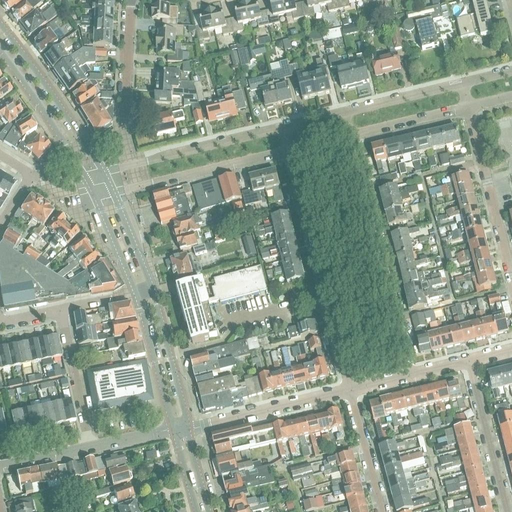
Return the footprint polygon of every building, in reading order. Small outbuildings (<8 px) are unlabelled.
[(20,0),(4,0),(2,2),(5,6),(4,8),(6,11),(9,11),(14,7),(15,8),(23,2),(20,0)] [(38,0),(29,0),(12,14),(14,17),(13,18),(17,24),(18,23),(19,24),(43,5),(38,0)] [(83,11),(94,12),(112,13),(112,8),(114,7),(114,4),(113,2),(113,1),(93,0),(91,0),(91,7),(83,7),(83,11)] [(272,11),(266,12),(269,26),(280,24),(278,17),(285,15),(281,0),(271,0),(269,0),(272,11)] [(281,0),(285,15),(292,13),(293,21),(304,18),(301,4),(295,5),(293,0),(281,0)] [(306,0),(307,3),(301,4),(304,18),(315,16),(313,9),(320,7),(318,0),(306,0)] [(318,0),(320,7),(327,6),(329,13),(339,10),(336,0),(318,0)] [(336,0),(339,10),(350,8),(348,1),(351,0),(336,0)] [(481,37),(494,34),(486,1),(473,4),(475,15),(456,20),(460,39),(476,36),(475,33),(479,32),(481,37)] [(252,3),(246,5),(250,23),(257,21),(258,29),(269,26),(266,12),(260,13),(258,3),(252,4),(252,3)] [(236,19),(231,20),(234,34),(244,32),(243,24),(250,23),(246,5),(239,6),(240,7),(234,8),(236,19)] [(413,26),(416,25),(422,51),(439,47),(436,36),(439,35),(437,27),(435,28),(433,22),(451,17),(448,5),(405,16),(407,22),(404,23),(403,24),(402,27),(402,29),(403,31),(405,32),(407,33),(409,33),(411,32),(413,30),(414,28),(413,26)] [(34,15),(19,26),(19,27),(28,38),(39,30),(40,30),(59,16),(53,9),(48,13),(44,7),(40,11),(34,15)] [(162,26),(169,26),(177,27),(177,16),(170,15),(170,8),(153,8),(152,20),(162,20),(162,26)] [(217,11),(211,13),(215,31),(222,29),(223,37),(234,34),(231,20),(225,21),(223,11),(217,12),(217,11)] [(80,18),(80,23),(111,24),(112,13),(94,12),(93,19),(80,18)] [(215,31),(211,13),(204,14),(204,15),(199,16),(201,26),(195,28),(200,47),(204,46),(202,41),(209,40),(208,32),(215,31)] [(93,28),(93,35),(111,36),(111,24),(80,23),(76,23),(75,23),(76,26),(81,26),(81,27),(93,28)] [(54,30),(51,25),(34,38),(37,42),(34,44),(37,48),(36,49),(40,54),(41,53),(42,54),(49,48),(50,49),(65,39),(59,30),(57,31),(56,29),(54,30)] [(157,37),(157,44),(176,45),(176,38),(183,38),(184,27),(177,27),(169,26),(169,32),(159,32),(158,37),(157,37)] [(391,57),(372,61),(376,77),(386,74),(385,73),(400,69),(397,55),(396,55),(395,50),(402,49),(397,29),(390,31),(393,46),(389,47),(391,57)] [(305,42),(323,37),(322,33),(304,37),(305,42)] [(111,36),(93,35),(92,42),(87,42),(87,40),(83,40),(84,47),(110,48),(111,36)] [(53,70),(54,69),(68,60),(64,54),(72,49),(66,40),(60,45),(61,47),(45,59),(48,63),(47,65),(50,69),(52,69),(53,70)] [(275,44),(277,54),(284,52),(282,42),(275,44)] [(176,45),(157,44),(157,50),(158,50),(158,56),(168,56),(168,62),(180,63),(182,62),(183,52),(175,52),(176,45)] [(54,74),(60,83),(81,70),(86,66),(94,64),(94,56),(106,57),(106,51),(83,50),(68,60),(54,69),(56,71),(54,72),(55,73),(54,74)] [(250,63),(247,51),(247,50),(238,52),(241,68),(250,65),(250,63)] [(247,51),(250,63),(256,62),(253,50),(247,51)] [(359,66),(351,68),(355,86),(369,83),(362,56),(356,58),(359,66)] [(337,57),(328,59),(331,70),(336,68),(342,90),(355,86),(351,68),(343,70),(341,61),(338,62),(337,57)] [(320,76),(313,78),(317,97),(331,94),(323,60),(316,62),(320,76)] [(287,61),(279,63),(281,70),(284,80),(292,78),(289,67),(287,61)] [(317,97),(313,78),(305,80),(304,75),(301,75),(299,65),(289,67),(292,78),(297,77),(303,101),(317,97)] [(81,85),(82,87),(91,81),(101,81),(101,76),(92,76),(85,82),(82,77),(85,75),(81,70),(60,83),(64,88),(66,89),(69,93),(81,85)] [(158,85),(158,89),(196,92),(194,85),(175,84),(175,77),(178,78),(179,71),(163,70),(163,76),(158,76),(158,85)] [(281,70),(270,73),(271,74),(272,78),(278,105),(291,102),(287,86),(285,86),(284,80),(281,70)] [(196,92),(199,103),(205,102),(210,122),(217,121),(217,122),(223,120),(219,103),(213,104),(210,93),(203,95),(199,78),(193,79),(194,85),(196,92)] [(266,80),(250,84),(252,92),(261,90),(266,108),(278,105),(272,78),(266,79),(266,80)] [(91,81),(82,87),(81,88),(83,91),(73,98),(76,102),(75,104),(77,107),(80,107),(80,108),(96,97),(89,86),(90,85),(92,89),(101,83),(101,81),(91,81)] [(0,101),(11,93),(11,92),(11,90),(9,87),(7,87),(4,82),(0,84),(0,101)] [(226,101),(219,103),(223,120),(231,119),(230,117),(237,116),(235,110),(238,109),(239,111),(246,109),(241,93),(232,95),(230,88),(223,90),(226,101)] [(199,103),(196,92),(158,89),(157,93),(156,93),(155,102),(172,103),(173,96),(185,97),(184,108),(199,104),(199,103)] [(0,134),(0,140),(4,143),(14,127),(18,124),(14,119),(21,114),(21,112),(19,108),(17,107),(16,108),(13,104),(8,107),(4,101),(0,103),(0,121),(0,122),(4,120),(7,125),(0,134)] [(81,111),(88,123),(96,135),(111,125),(112,105),(108,104),(104,104),(99,106),(96,102),(81,111)] [(193,114),(196,125),(203,123),(200,112),(193,114)] [(174,123),(185,120),(183,113),(153,120),(157,137),(176,132),(174,123)] [(4,143),(17,151),(21,145),(27,136),(39,128),(31,114),(20,123),(18,124),(14,127),(4,143)] [(456,127),(442,131),(446,147),(453,146),(454,149),(461,147),(456,127)] [(442,131),(428,134),(433,151),(446,147),(442,131)] [(418,154),(433,151),(428,134),(414,138),(418,154)] [(21,145),(17,151),(28,158),(31,155),(38,162),(43,157),(42,155),(50,148),(49,147),(49,145),(47,143),(45,144),(39,137),(32,143),(31,142),(28,145),(29,146),(25,150),(21,145)] [(414,138),(399,141),(403,158),(411,156),(413,163),(416,173),(422,172),(418,154),(414,138)] [(399,141),(384,145),(387,161),(388,162),(403,158),(399,141)] [(387,161),(384,145),(372,148),(378,174),(383,173),(381,162),(387,161)] [(451,167),(449,158),(448,154),(439,157),(442,167),(450,165),(451,167)] [(428,158),(431,168),(436,167),(434,157),(428,158)] [(453,157),(449,158),(451,167),(465,163),(464,157),(454,159),(453,157)] [(398,166),(401,176),(407,174),(404,164),(398,166)] [(455,191),(471,187),(468,175),(467,175),(465,169),(451,173),(453,179),(452,179),(454,185),(440,188),(441,191),(434,192),(435,195),(441,194),(442,194),(455,191)] [(275,172),(262,175),(265,191),(266,193),(274,191),(276,202),(282,201),(275,172)] [(219,180),(226,204),(242,200),(234,174),(234,176),(234,177),(220,181),(220,180),(219,180)] [(242,193),(245,207),(256,205),(261,203),(259,192),(265,191),(262,175),(250,178),(254,193),(251,194),(250,192),(242,193)] [(393,183),(391,176),(380,179),(381,185),(393,183)] [(6,177),(0,187),(0,193),(5,196),(3,199),(2,198),(0,200),(0,209),(16,184),(6,177)] [(219,180),(193,188),(200,212),(226,204),(219,180)] [(155,205),(183,196),(192,194),(190,186),(182,187),(184,191),(180,192),(169,195),(167,190),(153,194),(156,205),(155,205)] [(380,192),(383,203),(409,196),(419,193),(417,187),(405,190),(405,192),(399,194),(397,187),(380,192)] [(458,202),(474,197),(471,187),(455,191),(442,194),(443,198),(451,196),(456,195),(458,202)] [(23,213),(32,220),(43,204),(41,202),(40,201),(38,199),(36,199),(32,196),(24,208),(21,206),(14,217),(18,220),(23,213)] [(189,217),(183,196),(155,205),(161,225),(177,220),(189,217)] [(383,203),(386,214),(401,210),(403,209),(400,200),(402,200),(403,202),(410,201),(409,196),(383,203)] [(461,213),(477,208),(474,197),(458,202),(460,208),(454,209),(454,210),(446,212),(447,216),(461,213)] [(31,246),(32,244),(38,237),(44,228),(42,227),(54,211),(50,208),(50,207),(47,205),(45,205),(43,204),(32,220),(41,226),(38,230),(34,230),(32,233),(34,234),(27,243),(31,246)] [(463,223),(480,219),(477,208),(461,213),(447,216),(448,220),(462,216),(463,223)] [(401,210),(386,214),(389,227),(412,221),(411,215),(402,217),(401,210)] [(254,228),(255,234),(291,226),(288,215),(272,218),(274,227),(272,228),(272,225),(264,227),(265,232),(260,233),(258,227),(254,228)] [(44,242),(49,247),(66,227),(63,224),(65,221),(63,217),(59,216),(47,229),(52,233),(50,234),(52,236),(49,239),(48,238),(44,242)] [(174,230),(177,239),(198,233),(200,232),(198,225),(202,224),(201,221),(198,221),(197,216),(173,223),(175,230),(174,230)] [(461,236),(466,234),(482,230),(480,219),(463,223),(458,225),(460,231),(451,234),(453,238),(461,236)] [(7,230),(9,231),(20,238),(23,232),(10,224),(7,230)] [(213,228),(217,243),(225,241),(221,226),(213,228)] [(276,240),(276,241),(294,236),(291,226),(255,234),(256,239),(274,235),(273,232),(275,232),(277,240),(276,240)] [(66,227),(49,247),(55,252),(59,248),(57,246),(59,243),(61,245),(63,243),(68,247),(79,234),(77,229),(72,227),(70,230),(66,227)] [(391,235),(394,247),(411,242),(410,236),(420,233),(419,229),(391,235)] [(466,234),(469,245),(485,241),(482,230),(466,234)] [(2,243),(13,250),(14,248),(23,254),(26,250),(21,247),(19,249),(18,248),(23,240),(20,238),(9,231),(6,234),(6,238),(3,241),(2,243)] [(198,233),(177,239),(181,252),(197,247),(196,241),(200,241),(198,233)] [(64,264),(66,268),(75,261),(83,255),(91,249),(85,241),(86,240),(86,238),(85,236),(83,236),(80,238),(80,240),(81,241),(76,245),(75,245),(68,251),(71,256),(68,258),(70,260),(64,264)] [(268,250),(269,254),(296,247),(294,236),(276,241),(279,249),(276,250),(276,247),(268,250)] [(40,238),(38,237),(32,244),(35,246),(40,238)] [(457,255),(458,260),(465,258),(472,256),(488,252),(485,241),(469,245),(471,251),(457,255)] [(411,242),(394,247),(397,257),(413,254),(414,253),(412,247),(416,246),(415,242),(411,242)] [(2,243),(0,245),(0,284),(1,291),(3,308),(36,302),(48,300),(49,304),(65,300),(112,292),(118,288),(119,286),(103,261),(68,284),(60,280),(61,280),(56,276),(55,277),(42,269),(35,264),(35,263),(24,257),(22,258),(21,257),(13,251),(13,250),(2,243)] [(205,246),(207,253),(217,250),(215,243),(205,246)] [(193,250),(195,256),(207,253),(205,246),(193,250)] [(281,256),(282,262),(299,259),(296,247),(269,254),(262,256),(263,260),(272,258),(281,256)] [(24,257),(35,263),(42,255),(29,248),(24,257)] [(66,268),(56,276),(61,280),(79,266),(84,272),(92,267),(91,266),(96,261),(97,263),(99,263),(101,261),(101,259),(100,257),(97,257),(91,249),(83,255),(75,261),(66,268)] [(473,262),(475,267),(491,263),(488,252),(472,256),(465,258),(458,260),(459,265),(473,262)] [(413,254),(397,257),(400,268),(415,264),(413,254)] [(194,263),(192,255),(187,257),(187,256),(171,261),(166,262),(168,270),(172,269),(174,276),(178,275),(180,281),(203,274),(201,267),(200,266),(199,265),(197,265),(195,264),(192,266),(191,264),(194,263)] [(266,273),(268,278),(302,270),(299,259),(282,262),(284,271),(283,271),(282,269),(266,273)] [(427,261),(420,263),(415,264),(400,268),(402,279),(417,275),(418,275),(416,267),(419,267),(419,268),(431,265),(430,260),(427,261)] [(477,278),(478,279),(494,275),(491,263),(475,267),(476,274),(463,278),(464,282),(477,278)] [(218,299),(208,302),(209,305),(225,300),(226,302),(269,291),(261,264),(216,277),(219,288),(215,289),(218,299)] [(302,270),(268,278),(269,282),(284,278),(284,276),(285,275),(287,284),(304,280),(302,270)] [(418,275),(417,275),(402,279),(405,290),(442,280),(441,275),(431,277),(432,279),(425,281),(424,274),(418,276),(418,275)] [(494,275),(478,279),(478,282),(474,283),(477,295),(491,291),(490,287),(496,285),(494,275)] [(442,280),(405,290),(408,300),(424,296),(422,291),(447,285),(445,279),(442,280)] [(209,305),(208,302),(203,284),(204,284),(203,283),(178,290),(193,345),(210,340),(210,339),(218,337),(209,305)] [(424,296),(408,300),(410,311),(427,307),(425,302),(428,301),(427,298),(430,298),(430,301),(442,298),(443,302),(450,300),(448,291),(424,297),(424,296)] [(497,317),(492,318),(493,320),(497,336),(498,336),(497,335),(508,332),(499,296),(488,298),(490,307),(496,305),(498,314),(497,314),(497,317)] [(486,339),(497,336),(493,320),(485,322),(484,319),(486,319),(481,300),(477,301),(480,313),(486,339)] [(99,310),(100,316),(86,318),(85,313),(73,316),(76,332),(115,324),(134,320),(130,307),(128,305),(99,310)] [(455,306),(458,318),(464,344),(475,342),(471,325),(466,327),(461,305),(455,306)] [(480,323),(471,325),(475,342),(486,339),(480,313),(476,314),(477,321),(479,321),(480,323)] [(421,354),(431,351),(432,351),(428,336),(428,335),(423,336),(421,328),(426,327),(423,315),(412,317),(415,330),(416,331),(415,331),(421,354)] [(458,328),(449,331),(453,347),(464,344),(458,318),(454,319),(456,327),(458,326),(458,328)] [(107,341),(114,339),(137,335),(134,320),(115,324),(76,332),(79,346),(97,342),(107,341)] [(289,330),(291,341),(317,334),(315,323),(314,323),(289,330)] [(441,323),(437,324),(443,350),(453,347),(449,331),(441,333),(440,330),(442,330),(441,323)] [(428,336),(432,351),(431,351),(432,352),(443,350),(437,324),(432,325),(434,332),(436,331),(436,334),(428,336)] [(50,335),(46,336),(51,360),(62,357),(57,338),(50,339),(50,335)] [(109,352),(120,349),(141,345),(139,335),(137,335),(114,339),(107,341),(109,352)] [(44,341),(37,342),(41,362),(51,360),(46,336),(43,336),(44,341)] [(260,349),(257,338),(246,342),(249,352),(260,349)] [(30,339),(26,340),(31,364),(41,362),(37,342),(30,343),(30,339)] [(24,345),(17,346),(21,366),(31,364),(26,340),(23,341),(24,345)] [(313,364),(318,381),(329,378),(319,340),(308,343),(310,351),(316,350),(319,363),(313,364)] [(249,352),(246,342),(207,352),(207,355),(191,359),(194,370),(218,364),(234,360),(250,356),(249,352)] [(4,349),(0,350),(0,364),(1,370),(11,368),(6,344),(3,345),(4,349)] [(10,344),(6,344),(11,368),(21,366),(17,346),(11,348),(10,344)] [(297,348),(306,384),(318,381),(313,364),(307,366),(304,353),(305,353),(303,344),(297,346),(297,348)] [(141,345),(120,349),(122,362),(144,358),(141,345)] [(79,348),(80,355),(93,354),(92,346),(79,348)] [(292,369),(296,386),(306,384),(297,348),(292,349),(294,359),(296,358),(298,368),(292,369)] [(281,372),(285,389),(296,386),(292,369),(286,349),(282,350),(287,368),(289,368),(289,370),(281,372)] [(270,375),(274,392),(285,389),(281,372),(276,352),(271,354),(274,364),(275,371),(278,370),(279,373),(270,375)] [(253,379),(257,396),(263,394),(274,392),(270,375),(264,376),(259,359),(251,361),(253,366),(255,366),(258,378),(253,379)] [(194,370),(196,379),(212,374),(212,375),(220,373),(236,369),(234,360),(218,364),(194,370)] [(94,405),(95,408),(95,410),(100,409),(102,411),(105,409),(108,408),(111,410),(113,407),(116,406),(119,408),(121,405),(125,405),(128,407),(130,404),(134,403),(137,405),(138,402),(143,402),(146,404),(148,399),(151,395),(149,394),(148,389),(150,386),(147,384),(146,380),(148,378),(145,375),(145,372),(146,369),(144,367),(143,365),(145,362),(135,364),(87,374),(93,404),(94,405)] [(53,367),(54,372),(55,378),(66,376),(64,370),(60,371),(59,366),(53,367)] [(511,375),(510,369),(500,372),(504,388),(510,387),(511,396),(511,375)] [(498,390),(504,388),(500,372),(489,374),(493,391),(495,400),(500,399),(498,390)] [(196,379),(198,387),(233,379),(232,374),(215,378),(216,379),(214,380),(212,375),(212,374),(196,379)] [(257,396),(253,379),(252,376),(244,378),(245,381),(243,381),(244,383),(238,385),(236,378),(233,379),(198,387),(201,401),(230,393),(246,389),(248,398),(257,396)] [(446,386),(450,401),(451,402),(457,401),(460,409),(464,408),(462,401),(462,400),(458,383),(446,386)] [(450,401),(446,386),(446,385),(435,387),(442,413),(446,412),(444,405),(443,405),(442,403),(450,401)] [(435,387),(424,390),(428,406),(437,404),(437,407),(436,407),(437,414),(442,413),(435,387)] [(230,393),(201,401),(205,413),(233,406),(232,402),(248,398),(246,389),(230,393)] [(419,417),(422,426),(422,428),(428,427),(425,415),(423,416),(421,408),(428,406),(424,390),(414,393),(419,417)] [(403,395),(406,408),(407,411),(413,410),(415,418),(419,417),(414,393),(403,395)] [(407,411),(406,408),(403,395),(392,398),(399,428),(400,430),(404,429),(402,419),(408,417),(407,411)] [(394,429),(399,428),(392,398),(381,401),(381,402),(385,417),(391,415),(394,429)] [(72,402),(61,404),(67,428),(70,427),(69,423),(76,421),(72,402)] [(385,417),(381,402),(373,404),(371,407),(379,441),(390,438),(388,429),(382,431),(381,428),(387,426),(385,417)] [(61,404),(51,406),(56,426),(62,424),(63,429),(67,428),(61,404)] [(51,406),(41,408),(46,432),(50,431),(49,427),(56,426),(51,406)] [(41,408),(31,411),(36,430),(42,429),(43,433),(46,432),(41,408)] [(31,411),(21,413),(26,437),(30,436),(29,432),(36,430),(31,411)] [(339,412),(317,417),(321,433),(338,429),(339,435),(336,436),(338,441),(346,439),(339,412)] [(26,437),(21,413),(11,415),(15,435),(22,433),(23,437),(26,437)] [(511,414),(498,418),(500,428),(511,424),(511,414)] [(454,417),(456,424),(465,421),(463,415),(454,417)] [(441,425),(439,416),(431,418),(433,427),(441,425)] [(317,417),(306,420),(310,437),(315,453),(311,453),(312,458),(320,456),(315,437),(313,438),(313,436),(321,434),(321,433),(317,417)] [(454,424),(452,418),(445,420),(447,426),(454,424)] [(306,420),(295,422),(299,439),(304,458),(311,457),(306,438),(310,437),(306,420)] [(295,422),(284,425),(288,442),(292,456),(296,455),(293,441),(299,439),(295,422)] [(511,424),(500,428),(503,437),(511,435),(511,424)] [(284,425),(273,428),(277,443),(279,453),(280,458),(285,457),(282,444),(288,442),(284,425)] [(446,438),(438,440),(439,445),(473,436),(470,425),(445,432),(446,438)] [(218,457),(250,449),(277,443),(273,428),(253,433),(251,426),(212,435),(211,437),(215,455),(218,457)] [(511,435),(503,437),(505,447),(511,445),(511,435)] [(475,447),(473,436),(439,445),(434,446),(435,452),(446,449),(445,448),(456,445),(456,444),(458,443),(460,451),(475,447)] [(380,448),(383,459),(399,455),(398,449),(405,447),(404,442),(380,448)] [(442,467),(445,466),(478,458),(475,447),(460,451),(462,458),(452,461),(451,457),(440,460),(442,467)] [(113,455),(104,457),(105,461),(107,471),(109,471),(125,467),(121,453),(113,455)] [(331,466),(332,471),(355,465),(352,454),(336,458),(336,459),(327,461),(324,463),(325,467),(331,466)] [(383,459),(386,470),(424,460),(423,454),(401,459),(399,455),(383,459)] [(221,478),(223,478),(261,468),(260,462),(241,467),(240,465),(238,465),(235,455),(216,460),(219,471),(221,478)] [(100,458),(94,460),(96,466),(98,473),(107,471),(105,461),(101,462),(100,458)] [(464,464),(466,472),(481,468),(478,458),(445,466),(446,471),(462,467),(461,465),(464,464)] [(94,460),(84,462),(87,476),(89,475),(98,473),(96,466),(94,460)] [(386,470),(389,481),(405,476),(404,472),(426,466),(424,460),(386,470)] [(84,462),(57,469),(59,481),(59,482),(82,477),(87,476),(84,462)] [(332,471),(325,473),(327,477),(331,476),(340,474),(342,480),(358,476),(355,465),(332,471)] [(56,466),(38,470),(43,492),(48,491),(46,484),(59,481),(57,469),(56,466)] [(228,496),(231,495),(248,490),(274,483),(270,466),(261,468),(223,478),(228,496)] [(291,471),(294,481),(313,476),(310,466),(291,471)] [(445,483),(446,488),(484,479),(481,468),(466,472),(467,477),(458,479),(459,480),(445,483)] [(38,470),(28,473),(31,487),(37,485),(38,493),(43,492),(38,470)] [(87,476),(82,477),(84,483),(105,478),(105,480),(110,479),(113,489),(130,484),(129,481),(132,480),(130,473),(127,474),(126,470),(116,473),(116,471),(109,473),(109,471),(107,471),(98,473),(89,475),(87,476)] [(28,473),(17,475),(20,489),(24,488),(25,496),(32,494),(31,487),(28,473)] [(389,481),(392,491),(426,482),(430,481),(428,475),(416,478),(414,480),(406,482),(405,476),(389,481)] [(313,476),(294,481),(294,482),(301,480),(304,489),(316,486),(313,476)] [(332,489),(333,494),(361,487),(358,476),(342,480),(343,486),(332,489)] [(469,485),(471,493),(486,489),(484,479),(446,488),(448,495),(460,492),(460,489),(467,488),(467,486),(469,485)] [(426,482),(392,491),(395,503),(411,498),(409,491),(414,490),(427,487),(426,482)] [(112,489),(96,493),(98,499),(113,493),(115,498),(111,499),(110,502),(111,505),(114,506),(117,505),(119,504),(129,501),(134,499),(129,487),(119,490),(119,488),(112,490),(112,489)] [(346,496),(347,502),(364,498),(361,487),(333,494),(335,499),(346,496)] [(464,506),(464,507),(489,500),(486,489),(471,493),(473,502),(471,502),(470,501),(463,503),(463,502),(453,504),(454,509),(464,506)] [(233,509),(233,511),(236,511),(266,504),(265,498),(247,502),(246,497),(249,497),(248,490),(231,495),(233,501),(230,502),(230,504),(228,504),(230,510),(233,509)] [(305,494),(307,500),(319,497),(317,490),(305,494)] [(340,511),(339,511),(351,511),(366,508),(364,498),(347,502),(348,502),(350,511),(348,511),(347,509),(340,511)] [(411,498),(395,503),(397,511),(403,511),(429,505),(427,499),(412,503),(411,498)] [(32,500),(14,503),(16,510),(16,511),(30,511),(29,507),(33,507),(32,500)] [(304,504),(305,511),(309,511),(319,510),(316,500),(304,504)] [(474,506),(475,511),(486,511),(492,511),(489,500),(464,507),(447,511),(461,511),(473,509),(472,507),(474,506)] [(136,511),(138,510),(136,506),(134,505),(134,504),(130,505),(129,501),(119,504),(120,508),(117,510),(117,511),(136,511)] [(266,504),(236,511),(249,511),(250,511),(253,510),(252,511),(254,511),(269,508),(268,503),(266,504)]
